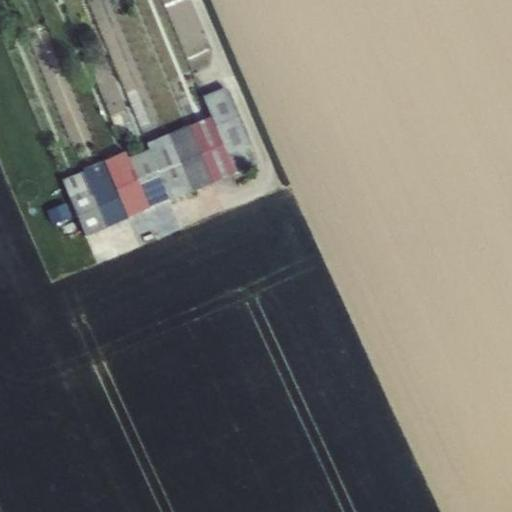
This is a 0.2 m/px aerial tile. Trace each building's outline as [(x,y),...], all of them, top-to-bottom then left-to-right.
[(238,154),(252,148),(226,89),(205,98),(213,119),(230,157),(238,154)] [(192,128),(216,184),(237,175),(230,157),(213,119),(192,128)] [(194,194),(216,184),(192,128),(170,137),(194,194)] [(194,194),(170,137),(148,146),(150,151),(172,202),(172,203),(194,194)] [(150,151),(130,160),(152,210),(172,202),(150,151)] [(106,163),(130,220),(152,210),(130,160),(127,154),(106,163)] [(230,157),(237,175),(246,171),(238,154),(230,157)] [(84,171),(85,174),(109,230),(130,220),(106,163),(84,171)] [(109,230),(85,174),(63,183),(87,239),(109,230)]
